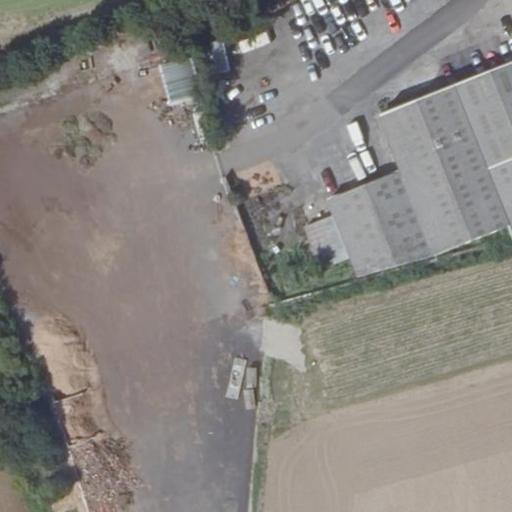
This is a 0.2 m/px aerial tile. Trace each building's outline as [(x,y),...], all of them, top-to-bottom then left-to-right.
[(511,80),(496,87),(496,89),(511,83),(511,80)] [(511,83),(496,89),(511,129),(511,83)] [(511,129),(496,89),(496,87),(464,101),(511,230),(511,129)] [(511,238),(511,230),(464,101),(389,129),(441,266),(511,238)] [(441,266),(389,129),(315,156),(366,292),(441,266)]
